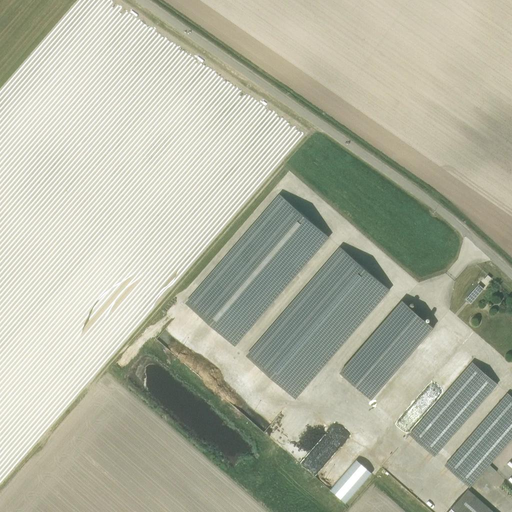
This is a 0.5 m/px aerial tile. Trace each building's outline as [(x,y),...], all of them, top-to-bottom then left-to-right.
[(234,345),(328,236),(281,196),(187,304),(234,345)] [(294,398),(389,289),(342,248),(247,357),(294,398)] [(466,299),(471,304),(483,289),(478,285),(466,299)] [(371,400),(433,328),(402,301),(340,373),(371,400)] [(434,456),(497,384),(472,362),(409,434),(434,456)] [(469,487),(511,438),(511,396),(508,393),(444,465),(469,487)] [(448,511),(493,511),(467,490),(448,511)]
